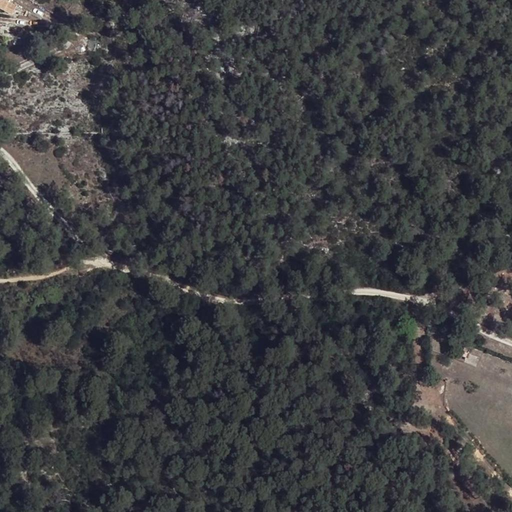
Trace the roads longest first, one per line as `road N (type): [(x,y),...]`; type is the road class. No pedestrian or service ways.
road 1 (track): [(511,342),(417,296),(336,290),(265,301),(209,298),(111,265),(0,279)]
road 2 (track): [(0,148),(111,265)]
